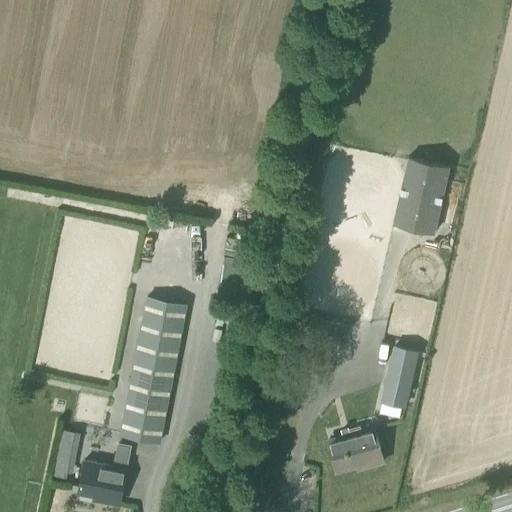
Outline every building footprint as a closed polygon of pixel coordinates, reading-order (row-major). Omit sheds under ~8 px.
[(434,232),(449,166),(409,157),(393,223),(434,232)] [(147,297),(120,434),(160,442),(187,304),(147,297)] [(404,405),(417,351),(395,346),(383,400),(404,405)] [(357,468),(384,461),(374,427),(328,440),(337,470),(356,464),(357,468)] [(129,466),(133,442),(119,439),(115,464),(129,466)] [(119,504),(126,468),(85,460),(79,492),(105,497),(104,501),(119,504)]
